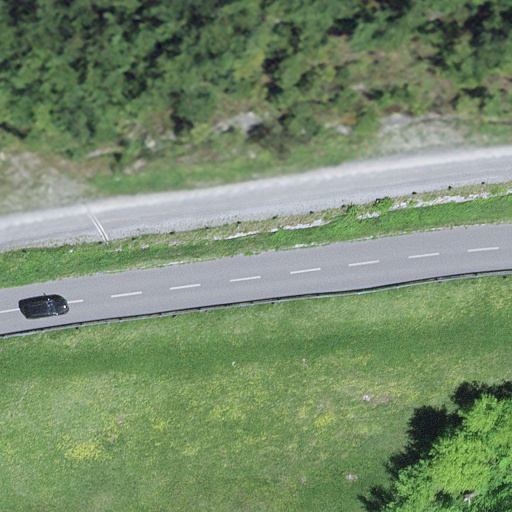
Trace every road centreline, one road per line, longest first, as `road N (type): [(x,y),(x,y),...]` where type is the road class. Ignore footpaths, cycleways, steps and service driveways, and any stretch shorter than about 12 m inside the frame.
road 1 (track): [(511,170),(0,234)]
road 2 (tertiary): [(0,307),(511,251)]
